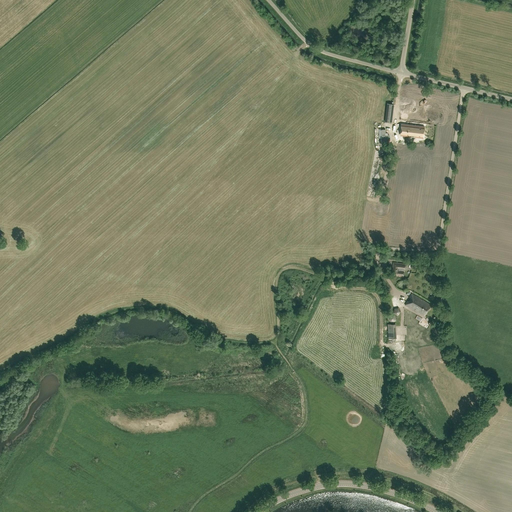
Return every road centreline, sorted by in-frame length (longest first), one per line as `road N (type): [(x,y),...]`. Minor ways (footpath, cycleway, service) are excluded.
road 1 (unclassified): [(463,88),(437,248),(386,248),(376,258)]
road 2 (unclassified): [(260,511),(333,483),(379,488),(437,511)]
road 3 (unclassified): [(400,73),(315,48),(268,0)]
